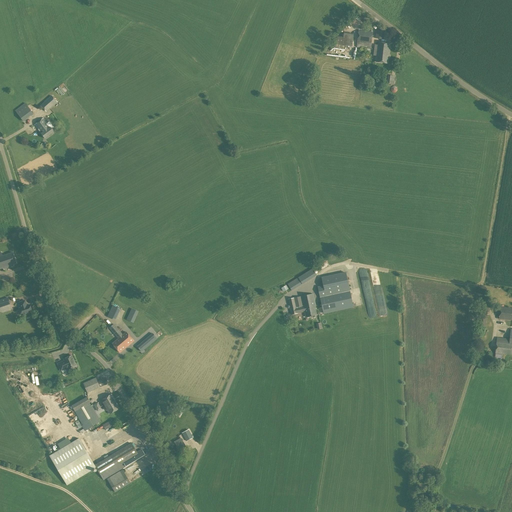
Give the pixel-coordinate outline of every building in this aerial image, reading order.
[(373,32),(359,30),(356,47),(370,49),(373,32)] [(385,31),(376,30),(375,38),(383,40),(385,31)] [(352,49),(354,34),(347,33),(347,32),(345,32),(344,33),(343,38),(337,37),(336,44),(347,46),(346,48),(352,49)] [(388,64),(390,44),(378,42),(378,45),(375,45),(373,56),(376,56),(376,62),(388,64)] [(46,112),(58,102),(52,95),(41,105),(46,112)] [(15,111),(18,115),(23,111),(24,112),(29,108),(25,103),(15,111)] [(49,121),(47,123),(44,119),(35,125),(45,139),(54,132),(51,129),(54,127),(49,121)] [(0,252),(0,269),(3,268),(4,269),(13,266),(13,265),(16,264),(13,253),(2,256),(1,252),(0,252)] [(312,269),(305,273),(309,280),(316,276),(312,269)] [(350,291),(350,290),(346,272),(321,278),(323,285),(317,287),(319,295),(320,298),(350,291)] [(292,291),(302,284),(298,278),(288,284),(292,291)] [(353,307),(350,291),(320,298),(323,314),(353,307)] [(313,294),(301,297),(288,299),(292,315),(305,312),(306,317),(317,315),(316,309),(316,308),(313,294)] [(8,297),(0,300),(0,307),(11,304),(8,297)] [(27,306),(26,301),(19,303),(21,308),(20,309),(22,315),(26,314),(26,315),(30,314),(29,313),(33,312),(30,305),(27,306)] [(115,320),(120,309),(113,305),(108,317),(115,320)] [(511,320),(511,308),(500,307),(499,319),(511,320)] [(133,323),(139,312),(132,308),(126,320),(133,323)] [(485,327),(487,311),(479,310),(478,327),(485,327)] [(116,327),(114,324),(109,328),(118,339),(113,344),(120,353),(134,341),(126,332),(122,335),(116,327)] [(511,329),(509,344),(496,343),(495,359),(502,360),(502,354),(511,354),(511,329)] [(153,341),(157,338),(152,333),(148,336),(153,341)] [(66,361),(58,364),(61,371),(69,367),(70,369),(77,366),(72,356),(65,359),(66,361)] [(83,383),(85,387),(82,388),(84,392),(87,391),(87,393),(109,384),(106,378),(97,381),(96,378),(83,383)] [(105,407),(116,401),(112,394),(99,401),(101,405),(103,404),(105,407)] [(81,433),(84,431),(101,421),(90,403),(91,402),(87,397),(71,406),(82,425),(81,426),(83,429),(80,431),(81,433)] [(120,408),(116,401),(105,407),(109,414),(120,408)] [(181,415),(187,406),(178,401),(176,405),(179,407),(176,412),(181,415)] [(110,421),(103,425),(108,434),(115,429),(110,421)] [(193,438),(188,430),(182,433),(187,441),(193,438)] [(78,439),(50,456),(48,458),(49,459),(50,458),(67,485),(96,468),(103,480),(106,478),(122,469),(126,466),(124,463),(132,458),(138,453),(132,443),(94,466),(78,439)] [(181,439),(175,442),(178,447),(177,447),(181,455),(188,451),(181,439)] [(130,483),(122,470),(107,479),(115,492),(130,483)]
